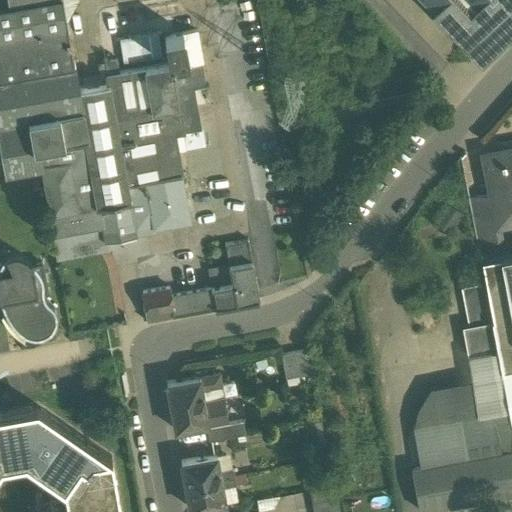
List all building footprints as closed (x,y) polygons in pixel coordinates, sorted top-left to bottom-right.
[(0,33),(67,21),(77,0),(43,0),(0,8),(0,33)] [(0,0),(0,8),(43,0),(0,0)] [(422,0),(434,12),(446,0),(463,18),(483,0),(422,0)] [(511,0),(483,0),(463,18),(446,0),(434,12),(481,61),(511,31),(511,0)] [(67,21),(0,33),(0,75),(75,61),(67,21)] [(170,63),(119,72),(117,59),(105,61),(107,74),(105,74),(107,81),(79,86),(89,137),(100,204),(101,204),(100,204),(126,199),(126,200),(128,200),(133,230),(190,220),(174,132),(179,131),(183,131),(183,130),(200,127),(193,89),(209,86),(200,31),(165,37),(170,63)] [(0,75),(0,146),(5,172),(41,165),(38,145),(89,137),(79,86),(75,61),(0,75)] [(200,127),(183,130),(183,131),(179,131),(182,147),(203,143),(200,127)] [(89,137),(38,145),(41,165),(58,258),(108,248),(106,237),(100,204),(89,137)] [(511,150),(483,156),(490,193),(495,217),(497,217),(498,225),(511,222),(511,150)] [(490,193),(468,198),(477,245),(501,240),(498,225),(497,217),(495,217),(490,193)] [(126,199),(100,204),(101,204),(100,204),(106,237),(133,232),(133,230),(128,200),(126,200),(126,199)] [(170,288),(143,293),(147,321),(259,301),(250,241),(227,245),(234,284),(172,296),(170,288)] [(511,254),(481,260),(498,348),(511,345),(511,254)] [(32,264),(23,257),(15,255),(6,258),(0,264),(0,263),(0,301),(1,301),(5,312),(9,319),(14,326),(20,332),(27,336),(36,337),(44,335),(51,331),(55,323),(56,315),(53,307),(46,302),(43,294),(48,293),(42,262),(32,264)] [(72,266),(56,268),(60,294),(76,291),(72,266)] [(484,281),(460,286),(467,324),(491,320),(484,281)] [(467,324),(461,326),(467,355),(497,350),(497,348),(491,320),(467,324)] [(511,345),(498,348),(497,348),(497,350),(501,370),(511,367),(511,345)] [(306,350),(293,353),(298,376),(311,374),(306,350)] [(497,350),(467,355),(479,415),(508,409),(508,406),(501,370),(497,350)] [(293,353),(281,355),(285,379),(298,376),(293,353)] [(511,367),(501,370),(508,406),(511,405),(511,367)] [(197,377),(167,383),(171,406),(203,400),(201,389),(214,387),(214,386),(221,385),(219,374),(197,378),(197,377)] [(203,400),(171,406),(175,431),(206,425),(207,427),(228,423),(223,397),(203,400)] [(0,466),(1,465),(26,461),(65,488),(69,511),(122,511),(113,457),(37,404),(0,411),(0,466)] [(479,415),(412,428),(420,467),(511,449),(511,426),(508,409),(479,415)] [(228,423),(207,427),(209,440),(244,433),(242,421),(228,423)] [(511,511),(511,449),(420,467),(411,469),(419,511),(502,494),(505,511),(511,511)] [(216,456),(205,458),(204,452),(195,454),(196,459),(181,462),(185,485),(220,479),(219,472),(216,456)] [(229,453),(216,456),(219,472),(232,469),(229,453)] [(232,469),(219,472),(220,479),(233,476),(232,469)] [(233,476),(220,479),(222,486),(235,484),(233,476)] [(220,479),(185,485),(189,509),(204,507),(205,511),(214,510),(213,504),(224,502),(222,486),(220,479)] [(235,484),(222,486),(224,502),(238,500),(235,484)] [(335,485),(309,489),(312,504),(337,499),(335,485)] [(339,511),(337,499),(312,504),(313,511),(339,511)]
